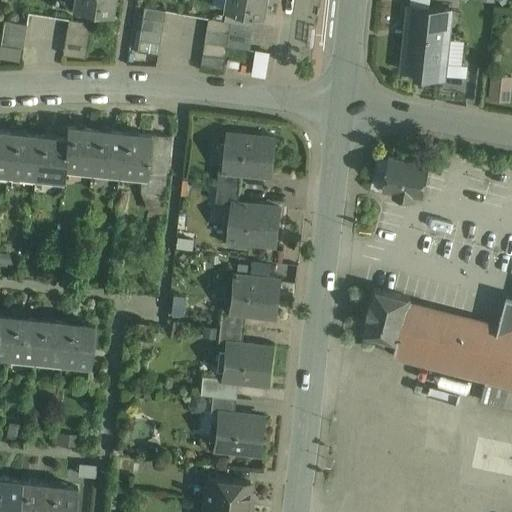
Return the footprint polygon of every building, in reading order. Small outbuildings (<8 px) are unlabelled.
[(112,0),(74,0),(73,8),(111,14),(112,0)] [(267,0),(228,0),(227,8),(265,14),(267,0)] [(452,10),(409,5),(404,56),(446,61),(452,10)] [(165,10),(144,7),(142,18),(163,22),(165,10)] [(163,22),(142,18),(141,29),(161,33),(163,22)] [(232,21),(209,18),(207,30),(230,34),(232,21)] [(91,23),(69,19),(67,31),(89,35),(91,23)] [(27,25),(5,21),(3,33),(25,37),(27,25)] [(255,25),(232,21),(230,34),(253,37),(255,25)] [(161,33),(141,29),(139,40),(159,44),(161,33)] [(230,34),(207,30),(205,42),(228,45),(230,34)] [(89,35),(67,31),(65,43),(87,47),(89,35)] [(25,37),(3,33),(1,45),(23,49),(25,37)] [(253,37),(230,34),(228,45),(228,46),(251,49),(253,37)] [(159,44),(139,40),(137,51),(158,55),(159,44)] [(228,45),(205,42),(203,54),(226,58),(228,46),(228,45)] [(87,47),(65,43),(63,55),(85,59),(87,47)] [(257,73),(271,75),(273,50),(258,49),(257,73)] [(226,58),(203,54),(201,66),(224,70),(226,58)] [(446,61),(404,56),(402,70),(417,72),(420,72),(420,71),(445,73),(446,63),(446,61)] [(511,73),(509,73),(509,60),(494,60),(493,99),(511,99),(511,73)] [(466,65),(446,63),(445,73),(445,75),(464,77),(466,65)] [(445,73),(420,71),(420,72),(417,72),(417,76),(444,79),(445,75),(445,73)] [(95,129),(67,126),(66,138),(67,138),(64,165),(91,168),(95,129)] [(123,132),(95,129),(91,168),(119,170),(123,132)] [(11,132),(0,131),(0,169),(7,171),(11,132)] [(39,135),(11,132),(7,171),(35,174),(39,135)] [(151,135),(123,132),(119,170),(147,173),(151,135)] [(276,138),(228,133),(224,168),(224,169),(242,171),(272,174),(276,138)] [(66,138),(39,135),(35,174),(63,177),(64,165),(67,138),(66,138)] [(170,137),(151,135),(147,173),(167,175),(170,137)] [(429,163),(390,156),(389,159),(381,158),(376,184),(384,185),(384,188),(395,190),(394,195),(415,199),(416,194),(424,195),(429,163)] [(242,171),(224,169),(224,168),(218,167),(216,184),(240,187),(242,171)] [(240,187),(216,184),(214,201),(232,203),(232,202),(238,202),(240,187)] [(238,202),(232,202),(232,203),(229,238),(277,243),(280,207),(238,202)] [(281,279),(233,274),(229,309),(229,310),(245,312),(277,316),(281,279)] [(410,297),(374,288),(363,330),(397,339),(399,340),(407,309),(410,297)] [(229,309),(221,308),(220,325),(243,328),(245,312),(229,310),(229,309)] [(435,316),(407,309),(399,340),(397,339),(394,354),(424,362),(436,317),(435,317),(435,316)] [(11,316),(0,314),(0,353),(7,354),(11,316)] [(38,318),(11,316),(7,354),(34,357),(38,318)] [(511,335),(435,316),(435,317),(436,317),(424,362),(487,378),(511,384),(511,335)] [(66,321),(38,318),(34,357),(62,360),(66,321)] [(94,324),(66,321),(62,360),(90,363),(94,324)] [(243,328),(220,325),(218,342),(226,343),(226,342),(242,344),(243,328)] [(242,344),(226,342),(226,343),(222,376),(222,378),(238,380),(270,383),(274,347),(242,344)] [(238,380),(222,378),(222,376),(202,374),(200,394),(212,395),(236,398),(238,380)] [(511,384),(487,378),(481,400),(511,408),(511,384)] [(236,398),(212,395),(210,412),(218,413),(218,411),(234,413),(236,398)] [(234,413),(218,411),(218,413),(214,448),(262,453),(266,417),(234,413)] [(251,482),(207,477),(204,501),(248,506),(248,505),(247,505),(248,495),(249,495),(251,482)] [(18,511),(21,481),(0,479),(0,511),(18,511)] [(46,511),(49,484),(21,481),(18,511),(46,511)] [(74,511),(77,487),(49,484),(46,511),(74,511)] [(248,506),(204,501),(203,511),(246,511),(247,506),(248,506)]
